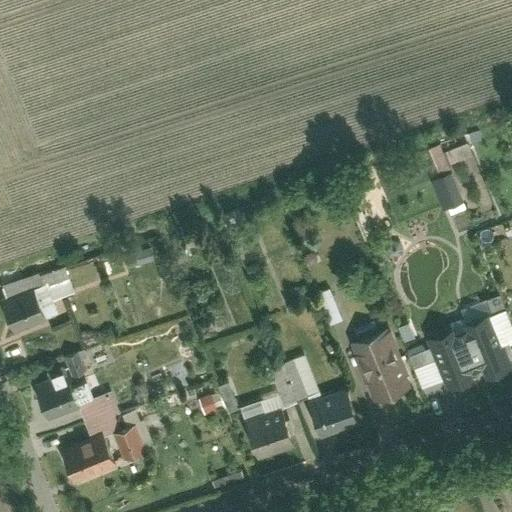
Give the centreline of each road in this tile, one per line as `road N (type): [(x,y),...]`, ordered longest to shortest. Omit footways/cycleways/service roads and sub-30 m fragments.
road 1 (residential): [(205,511),(511,413)]
road 2 (residential): [(0,387),(48,511)]
